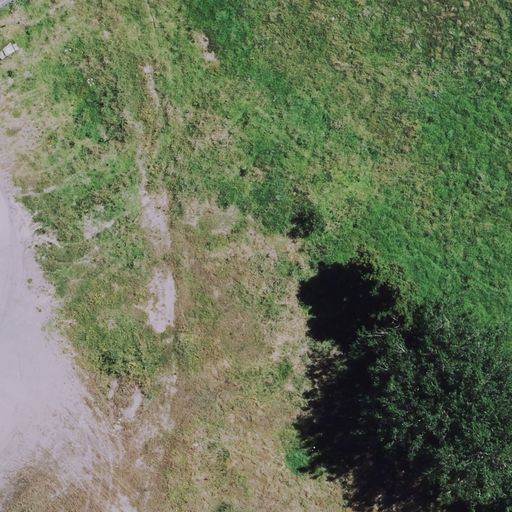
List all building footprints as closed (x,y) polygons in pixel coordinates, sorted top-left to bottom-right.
[(135,22),(120,0),(31,0),(62,48),(42,61),(56,83),(39,94),(82,161),(93,153),(113,184),(181,140),(177,134),(212,111),(149,13),(135,22)] [(341,0),(188,0),(229,73),(333,14),(341,0)] [(439,176),(398,123),(341,167),(383,220),(439,176)] [(217,292),(169,246),(103,315),(150,361),(217,292)] [(295,374),(250,320),(165,391),(210,445),(295,374)] [(294,511),(357,463),(311,406),(230,471),(263,511),(294,511)] [(106,511),(120,504),(83,437),(40,461),(68,511),(106,511)]
